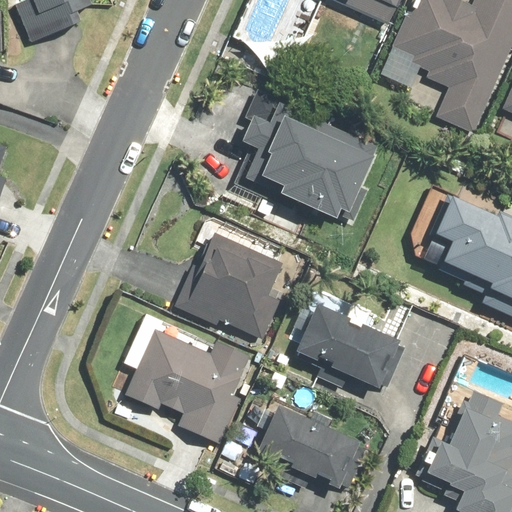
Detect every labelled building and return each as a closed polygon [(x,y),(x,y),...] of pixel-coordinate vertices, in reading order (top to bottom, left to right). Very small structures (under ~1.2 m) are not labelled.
[(86,0),(36,0),(48,25),(89,6),(86,0)] [(339,0),(346,3),(347,0),(365,0),(390,10),(394,0),(339,0)] [(511,0),(477,0),(474,7),(456,0),(414,0),(392,50),(411,58),(407,67),(426,74),(423,81),(448,91),(435,121),(472,137),(511,44),(511,0)] [(511,68),(494,113),(511,120),(511,68)] [(374,146),(255,95),(234,143),(258,154),(248,177),(343,217),(374,146)] [(511,224),(441,195),(424,235),(441,242),(432,264),(511,297),(511,224)] [(203,235),(174,310),(263,345),(279,304),(262,298),(276,263),(203,235)] [(309,312),(293,351),(382,388),(398,348),(309,312)] [(150,335),(124,397),(173,418),(169,429),(216,449),(237,399),(225,394),(241,357),(213,346),(208,359),(150,335)] [(428,436),(412,477),(453,493),(446,511),(447,511),(511,511),(511,492),(511,493),(511,491),(511,471),(508,469),(511,459),(511,428),(488,419),(494,402),(459,388),(438,440),(428,436)] [(270,409),(251,454),(347,493),(365,449),(270,409)]
